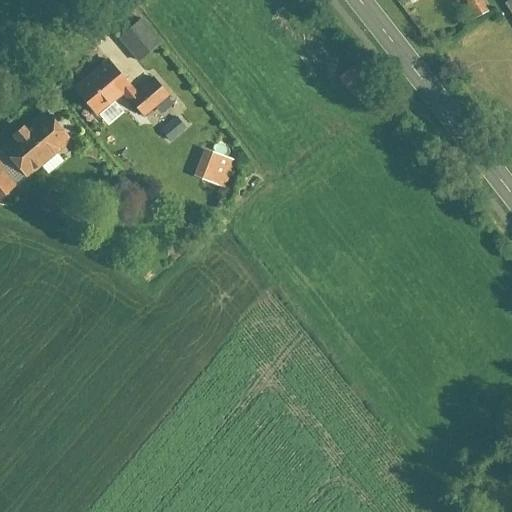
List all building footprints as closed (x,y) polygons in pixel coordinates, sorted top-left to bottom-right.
[(483,0),(458,0),(471,21),(490,11),(483,0)] [(511,0),(503,7),(511,21),(511,0)] [(132,60),(156,41),(135,15),(112,33),(132,60)] [(101,63),(68,93),(92,120),(125,90),(101,63)] [(124,108),(138,122),(160,100),(146,86),(124,108)] [(0,149),(0,204),(64,149),(37,118),(0,149)] [(169,141),(183,126),(176,119),(162,135),(169,141)] [(222,187),(232,159),(205,149),(195,178),(222,187)] [(139,259),(129,269),(143,282),(152,272),(139,259)]
